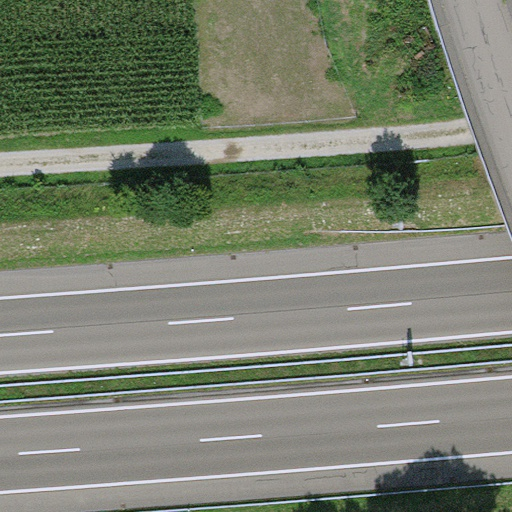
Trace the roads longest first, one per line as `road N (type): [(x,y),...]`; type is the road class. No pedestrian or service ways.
road 1 (motorway): [(0,455),(511,415)]
road 2 (motorway): [(511,295),(0,335)]
road 3 (track): [(0,162),(439,139),(511,128)]
